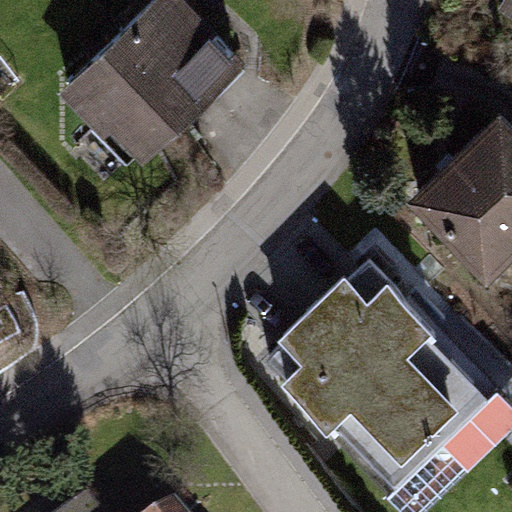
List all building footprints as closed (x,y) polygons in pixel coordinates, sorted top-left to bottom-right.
[(234,49),(187,0),(131,0),(54,72),(126,149),(234,49)] [(511,0),(481,0),(511,17),(511,0)] [(396,185),(476,264),(511,228),(511,109),(492,89),(396,185)] [(367,252),(265,352),(385,476),(488,376),(367,252)] [(184,511),(175,501),(157,511),(104,511),(86,491),(60,511),(184,511)]
